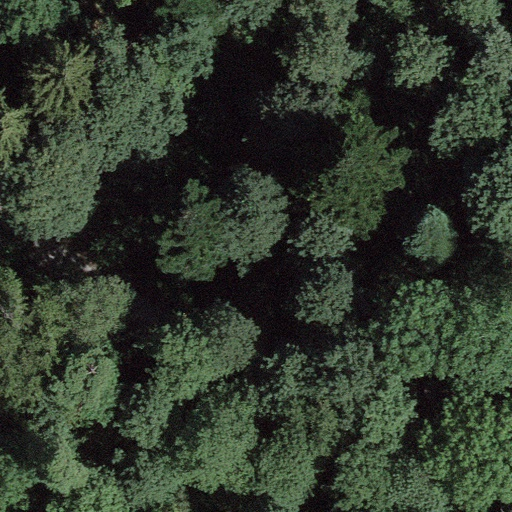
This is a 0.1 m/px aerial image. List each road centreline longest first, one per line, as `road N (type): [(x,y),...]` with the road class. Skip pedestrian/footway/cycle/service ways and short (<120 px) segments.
road 1 (track): [(0,223),(195,336),(241,354),(323,381),(511,420)]
road 2 (track): [(0,398),(86,364),(195,336)]
